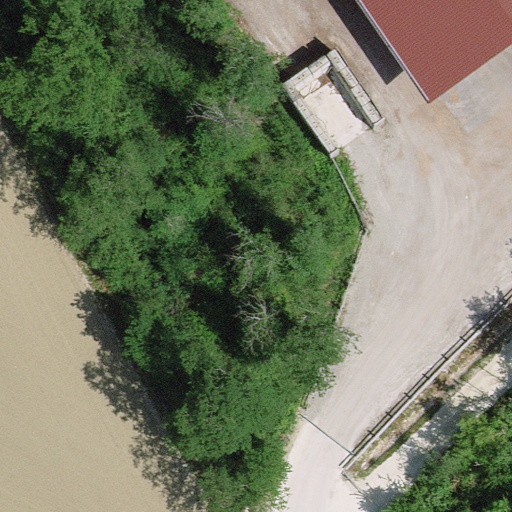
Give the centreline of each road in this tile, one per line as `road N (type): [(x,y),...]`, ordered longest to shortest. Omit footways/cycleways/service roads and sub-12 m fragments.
road 1 (track): [(218,511),(0,128)]
road 2 (track): [(511,367),(363,511)]
